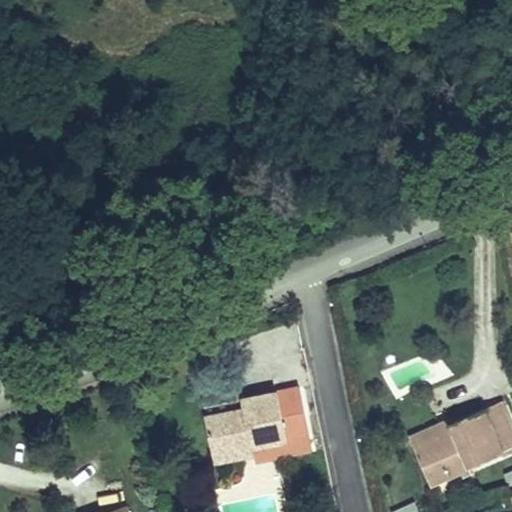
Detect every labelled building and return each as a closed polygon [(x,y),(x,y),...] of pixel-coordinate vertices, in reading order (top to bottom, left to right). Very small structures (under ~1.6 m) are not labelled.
[(213,456),(254,447),(310,436),(300,388),(243,400),(245,409),(206,418),(213,456)] [(487,409),(490,416),(506,409),(503,403),(487,409)] [(505,457),(511,454),(511,422),(506,409),(490,416),(487,409),(452,425),(454,430),(416,447),(433,485),(503,453),(505,457)] [(454,430),(452,425),(450,421),(412,437),(416,447),(454,430)] [(313,451),(310,436),(254,447),(255,455),(256,462),(313,451)] [(255,455),(254,447),(213,456),(215,463),(255,455)] [(281,511),(278,493),(221,505),(222,511),(281,511)] [(419,511),(415,502),(394,511),(419,511)]
